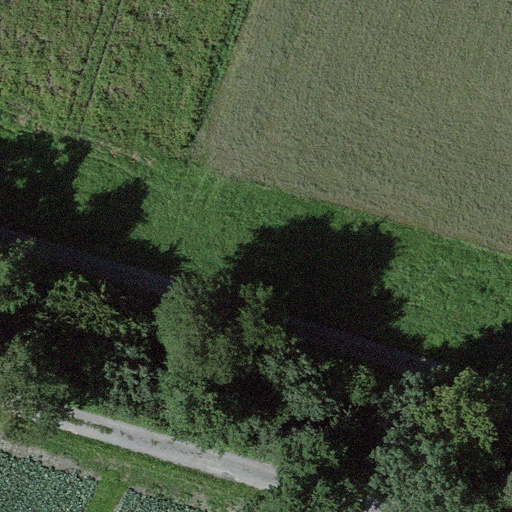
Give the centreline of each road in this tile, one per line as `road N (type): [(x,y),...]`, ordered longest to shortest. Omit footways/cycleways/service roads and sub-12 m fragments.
road 1 (track): [(511,399),(0,243)]
road 2 (track): [(388,511),(0,392)]
